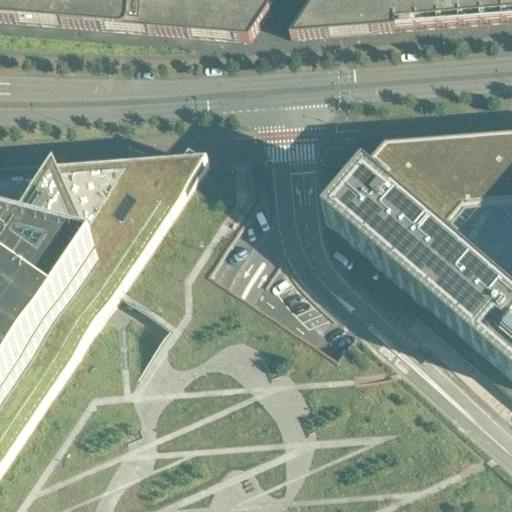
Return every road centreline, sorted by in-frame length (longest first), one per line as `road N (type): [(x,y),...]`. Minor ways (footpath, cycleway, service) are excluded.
road 1 (secondary): [(0,113),(189,108),(511,83)]
road 2 (secondary): [(511,63),(186,87),(0,88)]
